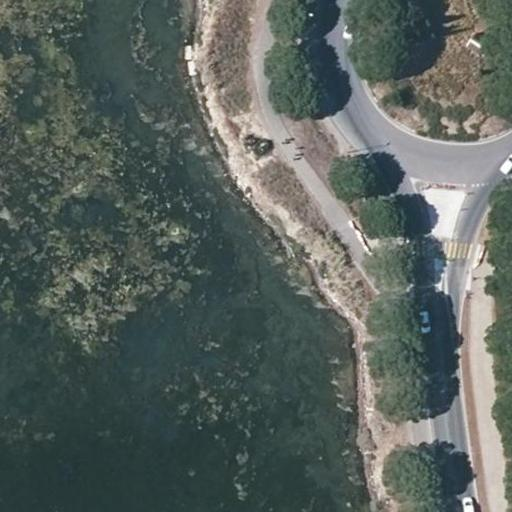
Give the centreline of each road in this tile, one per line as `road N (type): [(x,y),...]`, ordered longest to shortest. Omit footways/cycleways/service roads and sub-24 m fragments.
road 1 (primary): [(461,511),(442,301)]
road 2 (primary): [(380,138),(442,301)]
road 3 (primary): [(442,301),(460,271),(468,214),(501,160)]
road 4 (primary): [(345,0),(336,31),(339,71),(354,108),(380,138)]
road 5 (primary): [(380,138),(417,160),(459,167),(501,160)]
